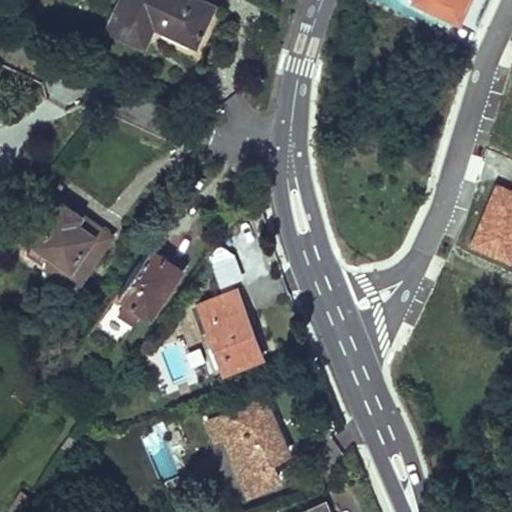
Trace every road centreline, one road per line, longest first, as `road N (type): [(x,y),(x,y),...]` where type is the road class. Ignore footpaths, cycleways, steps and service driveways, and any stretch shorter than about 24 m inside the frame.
road 1 (tertiary): [(286,150),(298,236),(411,511)]
road 2 (residential): [(286,150),(203,134),(0,37)]
road 3 (tertiary): [(322,0),(286,150)]
